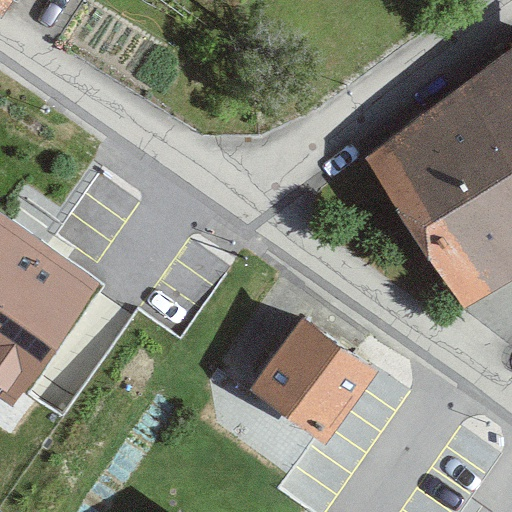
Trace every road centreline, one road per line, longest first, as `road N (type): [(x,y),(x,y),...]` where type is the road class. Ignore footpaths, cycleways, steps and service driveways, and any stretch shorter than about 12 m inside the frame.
road 1 (residential): [(511,396),(242,195)]
road 2 (residential): [(511,3),(242,195)]
road 3 (residential): [(242,195),(0,33)]
